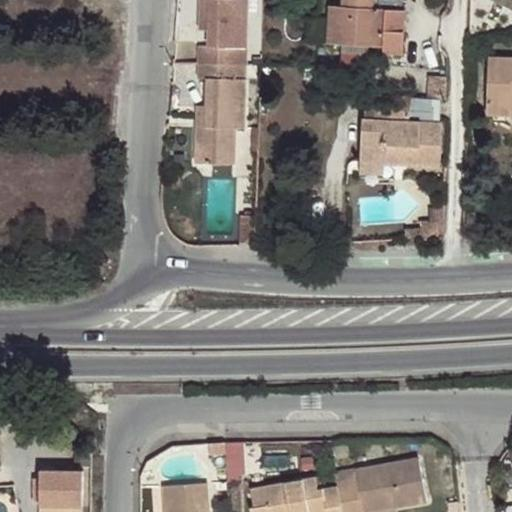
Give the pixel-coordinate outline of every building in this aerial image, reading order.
[(198,45),(197,63),(246,64),(248,0),(198,0),(199,10),(209,10),(209,30),(208,46),(198,45)] [(341,0),(342,5),(329,5),(328,41),(384,45),(383,52),(402,53),(404,9),(373,8),(372,0),(341,0)] [(198,29),(209,30),(209,10),(199,10),(198,29)] [(509,116),(510,110),(510,102),(511,102),(511,56),(488,56),(487,115),(509,116)] [(246,64),(197,63),(197,78),(207,78),(206,105),(205,122),(195,122),(195,162),(234,164),(234,126),(245,127),(246,64)] [(445,101),(446,80),(446,77),(428,77),(428,79),(427,99),(439,100),(445,101)] [(412,98),(364,95),(363,118),(410,121),(411,116),(412,98)] [(439,100),(427,99),(412,98),(411,116),(438,118),(439,100)] [(205,122),(206,105),(196,105),(195,122),(205,122)] [(363,118),(361,162),(385,164),(440,168),(443,123),(410,121),(363,118)] [(385,164),(361,162),(360,173),(384,174),(385,164)] [(241,215),(240,245),(256,245),(256,216),(241,215)] [(443,219),(419,220),(420,238),(443,237),(443,219)] [(225,452),(224,443),(208,443),(209,453),(225,452)] [(249,443),(249,471),(263,471),(263,443),(249,443)] [(357,478),(336,480),(337,485),(342,511),(368,511),(395,507),(426,502),(418,457),(356,469),(357,478)] [(342,511),(337,485),(318,489),(316,476),(250,488),(254,507),(250,507),(250,511),(342,511)] [(83,511),(85,485),(45,482),(43,511),(83,511)] [(210,511),(208,483),(163,485),(164,511),(210,511)]
